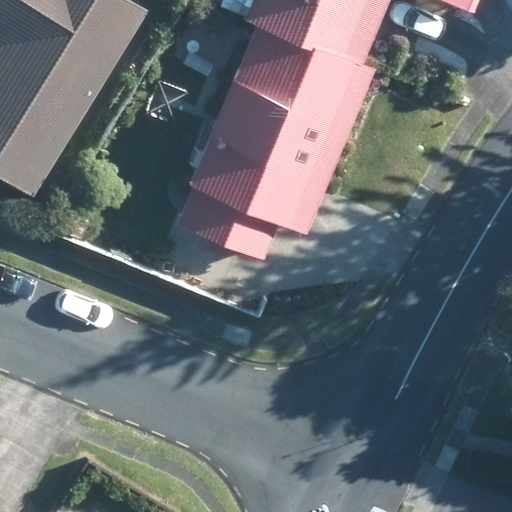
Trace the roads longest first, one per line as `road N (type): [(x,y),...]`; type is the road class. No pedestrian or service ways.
road 1 (residential): [(0,317),(357,468)]
road 2 (residential): [(357,468),(511,197)]
